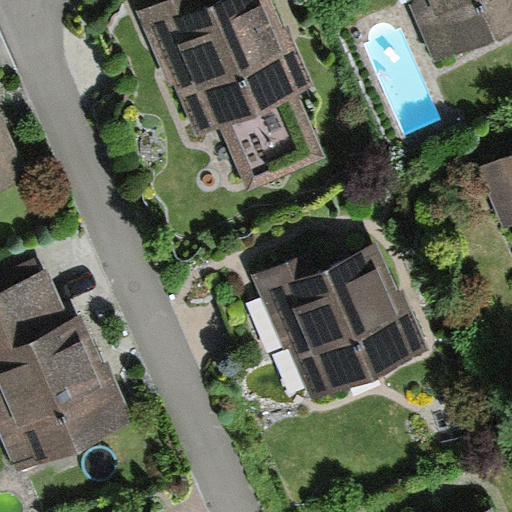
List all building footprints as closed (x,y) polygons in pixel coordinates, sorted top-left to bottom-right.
[(147,0),(141,3),(197,127),(219,117),(249,183),(327,148),(299,87),(316,80),(279,0),(147,0)] [(511,0),(409,0),(435,56),(511,21),(511,0)] [(0,185),(33,172),(0,92),(0,185)] [(511,146),(479,162),(511,233),(511,146)] [(309,249),(255,270),(283,340),(288,338),(308,389),(429,341),(408,288),(393,294),(371,239),(313,262),(309,249)] [(44,266),(0,284),(0,426),(15,461),(128,412),(84,309),(66,317),(44,266)] [(417,511),(502,511),(496,498),(463,511),(426,511),(425,509),(417,511)]
